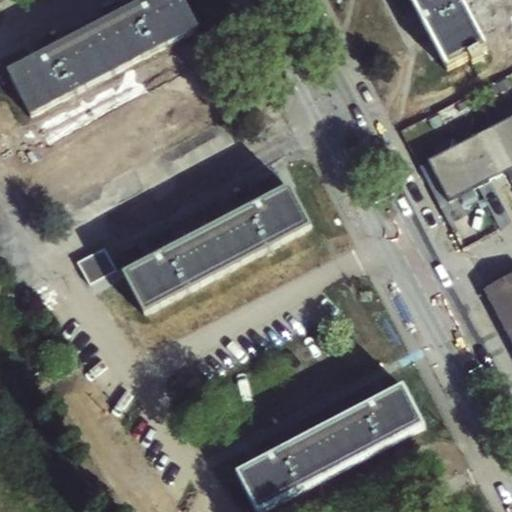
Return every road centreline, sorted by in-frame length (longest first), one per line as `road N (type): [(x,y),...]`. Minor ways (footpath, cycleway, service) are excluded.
road 1 (secondary): [(258,0),(511,474)]
road 2 (secondary): [(511,403),(298,0)]
